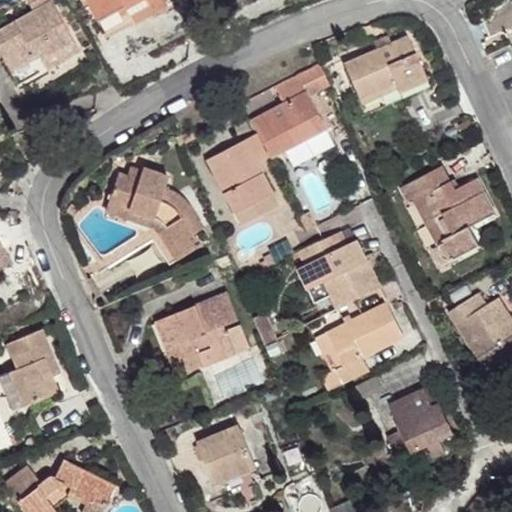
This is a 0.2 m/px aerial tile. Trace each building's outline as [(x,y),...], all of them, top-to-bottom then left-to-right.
[(0,53),(13,47),(30,77),(78,50),(50,0),(27,0),(34,12),(0,31),(0,53)] [(171,4),(168,0),(86,0),(104,33),(123,22),(126,28),(134,23),(130,16),(146,7),(150,15),(171,4)] [(146,7),(130,16),(134,23),(150,15),(146,7)] [(387,36),(375,41),(379,49),(391,43),(387,36)] [(344,64),(359,99),(395,83),(399,91),(426,79),(407,37),(391,43),(379,49),(344,64)] [(13,47),(0,53),(0,54),(17,84),(30,77),(13,47)] [(298,76),(308,95),(329,84),(320,65),(298,76)] [(284,104),(251,121),(258,133),(270,157),(325,128),(308,95),(298,76),(276,88),(284,104)] [(354,101),(360,116),(429,86),(426,79),(399,91),(395,83),(354,101)] [(202,133),(199,126),(182,135),(184,142),(202,133)] [(270,157),(258,133),(207,160),(234,212),(272,192),(257,164),(270,157)] [(166,170),(149,165),(148,170),(164,175),(166,170)] [(402,187),(410,202),(414,199),(424,194),(447,238),(444,240),(441,242),(440,245),(439,248),(439,251),(440,254),(442,257),(445,259),(447,260),(450,261),(453,261),(480,247),(470,227),(495,214),(477,179),(455,191),(442,166),(402,187)] [(109,202),(155,218),(158,211),(164,215),(170,223),(156,231),(175,261),(200,245),(193,234),(202,228),(186,203),(174,194),(164,189),(168,177),(164,175),(148,170),(143,168),(138,180),(119,173),(109,202)] [(272,192),(234,212),(241,225),(279,206),(272,192)] [(444,240),(447,238),(424,194),(414,199),(439,248),(440,245),(441,242),(444,240)] [(109,202),(106,210),(152,226),(156,231),(170,223),(164,215),(158,211),(155,218),(109,202)] [(309,212),(299,217),(306,232),(317,226),(309,212)] [(341,232),(300,252),(306,266),(315,262),(337,309),(380,288),(357,241),(348,245),(341,232)] [(0,267),(10,262),(0,243),(0,267)] [(271,254),(264,258),(268,267),(275,263),(271,254)] [(326,285),(317,290),(329,313),(337,309),(326,285)] [(228,293),(156,322),(169,353),(177,349),(186,374),(235,354),(225,327),(239,321),(228,293)] [(479,293),(449,312),(484,367),(477,372),(495,400),(511,388),(511,317),(507,320),(495,301),(487,305),(479,293)] [(442,295),(427,303),(431,311),(446,304),(442,295)] [(495,301),(507,320),(511,317),(499,298),(495,301)] [(329,391),(370,371),(363,358),(404,338),(387,303),(327,333),(343,366),(333,372),(322,377),(329,391)] [(24,406),(58,392),(52,376),(48,367),(56,363),(42,329),(32,333),(27,321),(7,329),(12,341),(8,343),(18,368),(10,372),(24,406)] [(241,325),(226,331),(235,354),(250,349),(241,325)] [(327,333),(316,338),(333,372),(343,366),(327,333)] [(177,349),(169,353),(178,377),(186,374),(177,349)] [(52,376),(60,373),(56,363),(48,367),(52,376)] [(13,411),(24,406),(10,372),(0,375),(0,392),(4,391),(13,411)] [(269,378),(272,386),(281,383),(277,374),(269,378)] [(431,387),(393,405),(403,429),(387,436),(398,459),(414,452),(420,465),(446,453),(440,440),(453,434),(431,387)] [(205,459),(215,486),(227,481),(257,469),(240,429),(215,440),(213,437),(198,443),(199,446),(205,459)] [(199,446),(195,447),(200,461),(205,459),(199,446)] [(28,467),(5,484),(26,511),(55,511),(53,508),(69,496),(85,505),(87,505),(90,499),(105,506),(114,487),(62,461),(54,479),(50,478),(41,484),(28,467)] [(257,469),(227,481),(232,494),(262,482),(257,469)] [(101,511),(105,506),(90,499),(87,505),(85,505),(81,511),(101,511)]
